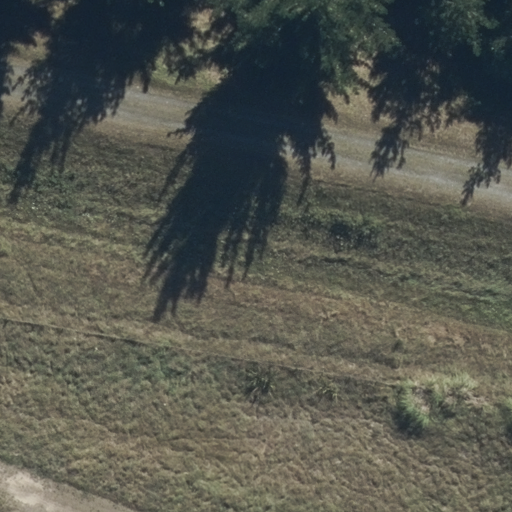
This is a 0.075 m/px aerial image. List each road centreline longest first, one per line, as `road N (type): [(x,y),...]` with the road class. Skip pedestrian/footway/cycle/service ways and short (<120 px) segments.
road 1 (track): [(0,81),(511,187)]
road 2 (track): [(0,249),(511,353)]
